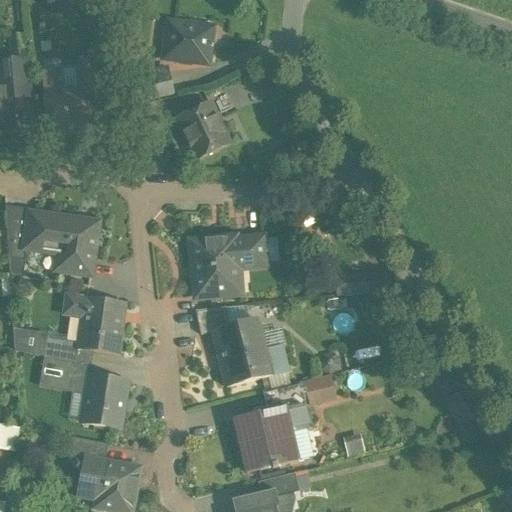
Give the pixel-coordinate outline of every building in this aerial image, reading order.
[(213,28),(168,22),(163,60),(209,65),(213,28)] [(29,61),(0,63),(0,78),(1,91),(9,90),(10,99),(13,99),(32,97),(29,61)] [(109,62),(90,64),(93,100),(112,98),(109,62)] [(150,71),(140,69),(138,82),(148,83),(150,71)] [(173,73),(150,71),(148,83),(171,86),(173,73)] [(86,88),(46,92),(49,131),(90,127),(86,88)] [(13,99),(10,99),(9,90),(1,91),(0,91),(0,133),(14,132),(11,106),(13,103),(13,99)] [(221,128),(210,105),(177,121),(196,160),(230,144),(222,127),(221,128)] [(98,224),(43,216),(41,226),(29,224),(29,227),(26,246),(28,246),(65,251),(62,272),(91,276),(98,224)] [(29,227),(7,225),(9,260),(25,262),(28,246),(26,246),(29,227)] [(235,238),(191,243),(191,245),(192,245),(194,262),(193,263),(196,299),(236,295),(233,270),(266,267),(263,239),(236,241),(235,238)] [(377,274),(336,278),(338,297),(380,293),(377,274)] [(122,304),(77,298),(75,317),(86,319),(82,350),(119,356),(123,324),(120,323),(122,304)] [(226,308),(196,311),(203,335),(213,333),(213,332),(231,328),(226,308)] [(231,328),(213,332),(213,333),(226,388),(267,379),(261,352),(263,352),(255,322),(231,328)] [(78,343),(48,338),(44,357),(75,362),(78,343)] [(75,362),(44,357),(41,377),(83,384),(86,364),(75,362)] [(330,376),(300,384),(306,407),(336,400),(330,376)] [(127,383),(90,377),(82,423),(120,429),(127,383)] [(300,383),(267,391),(272,410),(284,407),(286,414),(306,409),(306,407),(300,384),(300,383)] [(272,410),(234,420),(247,474),(297,462),(290,434),(307,430),(310,425),(306,409),(286,414),(284,407),(272,410)] [(109,445),(73,439),(69,462),(83,465),(84,458),(105,462),(109,445)] [(105,462),(84,458),(83,465),(79,486),(98,490),(94,509),(108,511),(133,511),(136,494),(135,493),(139,468),(105,462)] [(295,475),(264,482),(267,494),(275,492),(277,498),(293,494),(300,493),(295,475)] [(271,511),(271,510),(279,508),(277,498),(275,492),(267,494),(233,502),(235,511),(271,511)] [(293,494),(277,498),(279,508),(271,510),(271,511),(291,511),(294,501),(293,494)]
